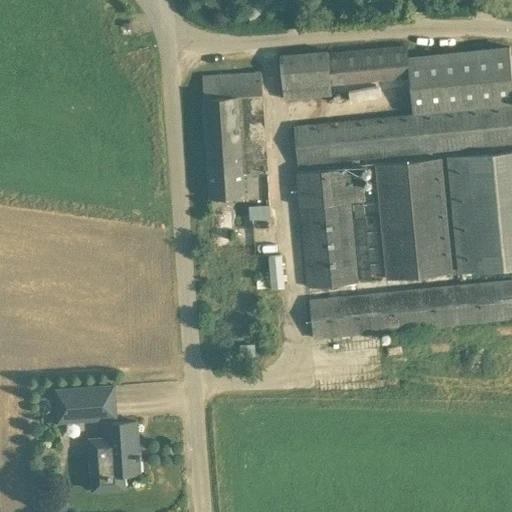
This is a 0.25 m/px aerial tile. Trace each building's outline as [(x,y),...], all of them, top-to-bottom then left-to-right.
[(328,50),(280,54),(284,98),(332,94),(331,83),(410,76),(414,112),(294,124),(298,164),(511,141),(511,66),(510,46),(408,56),(407,45),(328,52),(328,50)] [(210,197),(247,195),(246,173),(269,171),(266,138),(262,71),(203,75),(210,197)] [(511,148),(446,155),(458,272),(511,266),(511,148)] [(442,156),(375,163),(386,278),(454,272),(442,156)] [(361,164),(297,171),(301,205),(300,205),(307,286),(359,281),(352,202),(365,199),(361,164)] [(372,280),(366,215),(354,216),(360,281),(372,280)] [(284,286),(281,254),(269,255),(272,287),(284,286)] [(511,280),(330,298),(310,300),(314,337),(511,317),(511,280)] [(254,344),(240,344),(240,354),(255,354),(254,344)] [(119,419),(118,401),(117,384),(57,388),(59,423),(119,419)] [(88,436),(92,489),(125,487),(124,473),(141,472),(140,456),(142,456),(142,453),(139,453),(137,420),(106,422),(106,435),(88,436)] [(44,511),(66,511),(71,505),(55,495),(44,511)]
